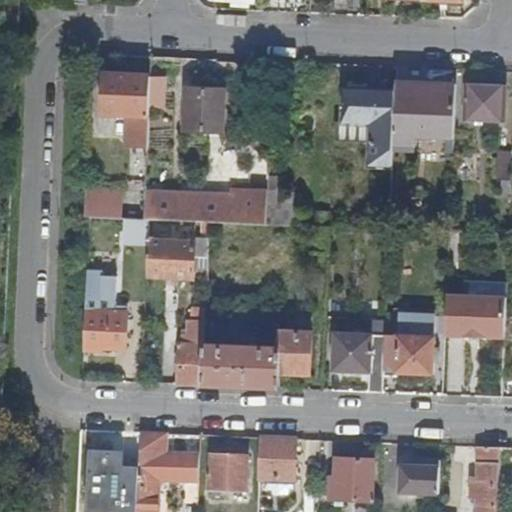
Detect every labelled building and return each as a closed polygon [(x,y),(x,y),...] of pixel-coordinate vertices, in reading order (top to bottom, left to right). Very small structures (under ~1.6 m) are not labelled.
[(152,78),(106,76),(104,116),(129,117),(128,141),(141,142),(150,142),(152,87),(152,81),(152,78)] [(398,84),(397,93),(395,145),(415,145),(415,138),(455,139),(457,86),(438,86),(437,91),(410,90),(410,84),(398,84)] [(507,88),(467,86),(465,121),(505,123),(507,88)] [(188,90),(186,135),(225,136),(226,91),(188,90)] [(395,145),(397,93),(346,91),(345,123),(338,123),(338,140),(372,142),(371,166),(394,167),(395,145)] [(150,142),(141,142),(141,151),(150,151),(150,142)] [(497,150),(496,177),(511,177),(511,150),(497,150)] [(87,219),(92,219),(102,219),(103,193),(88,192),(87,219)] [(234,198),(148,195),(148,222),(152,222),(269,227),(270,209),(270,195),(270,193),(235,192),(234,198)] [(303,196),(270,195),(270,209),(269,227),(301,228),(303,196)] [(102,219),(92,219),(91,232),(127,234),(126,246),(150,247),(151,241),(152,222),(148,222),(124,221),(102,219)] [(332,229),(331,229),(316,229),(315,248),(331,249),(332,229)] [(373,243),(392,244),(392,232),(373,231),(373,243)] [(151,241),(150,247),(149,279),(197,281),(198,270),(199,243),(151,241)] [(198,270),(210,270),(211,244),(199,243),(198,270)] [(447,336),(507,339),(509,301),(449,298),(447,336)] [(270,301),(240,300),(239,323),(269,324),(270,301)] [(183,346),(182,386),(205,387),(207,347),(208,309),(195,309),(195,322),(192,322),(191,346),(183,346)] [(129,313),(88,311),(86,352),(104,353),(104,350),(128,351),(129,313)] [(237,348),(207,347),(205,387),(282,390),(282,375),(313,376),(314,334),(282,332),(282,335),(281,350),(276,350),(242,348),(243,343),(237,342),(237,348)] [(373,374),(372,394),(386,395),(386,378),(388,338),(338,336),(337,372),(373,374)] [(437,340),(388,338),(386,378),(399,379),(399,375),(435,376),(437,340)] [(169,455),(170,436),(146,435),(142,511),(162,511),(164,482),(202,484),(203,457),(169,455)] [(263,440),(262,480),(298,481),(299,441),(263,440)] [(499,511),(503,450),(481,449),(480,480),(474,480),(473,499),(479,500),(478,511),(499,511)] [(251,458),(214,456),(212,490),(249,492),(251,458)] [(333,485),(333,502),(375,504),(377,462),(340,460),(338,485),(333,485)] [(432,497),(440,497),(442,463),(425,462),(425,469),(411,468),(404,468),(403,495),(422,496),(421,501),(432,502),(432,497)]
